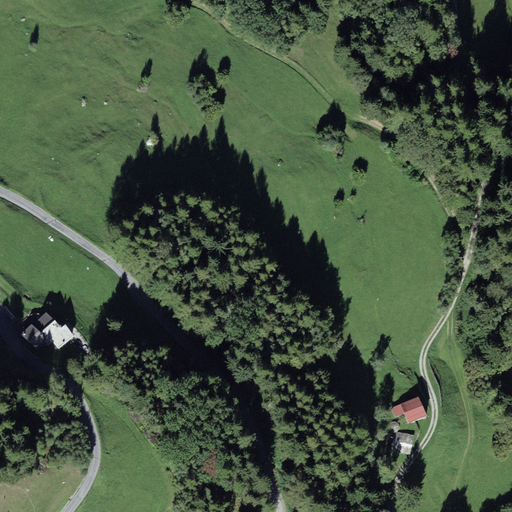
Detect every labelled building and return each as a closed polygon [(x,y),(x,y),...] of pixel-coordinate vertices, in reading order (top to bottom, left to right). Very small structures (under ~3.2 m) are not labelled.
[(32,324),(40,333),(54,321),(46,312),(32,324)] [(58,350),(78,333),(68,321),(60,327),(54,321),(40,333),(46,339),(44,341),(48,346),(52,343),(58,350)] [(44,341),(46,339),(40,333),(32,324),(21,334),(37,349),(44,341)] [(419,396),(400,404),(405,414),(409,424),(427,416),(419,396)] [(396,418),(405,414),(400,404),(391,408),(396,418)] [(414,435),(396,431),(391,451),(410,455),(414,435)]
